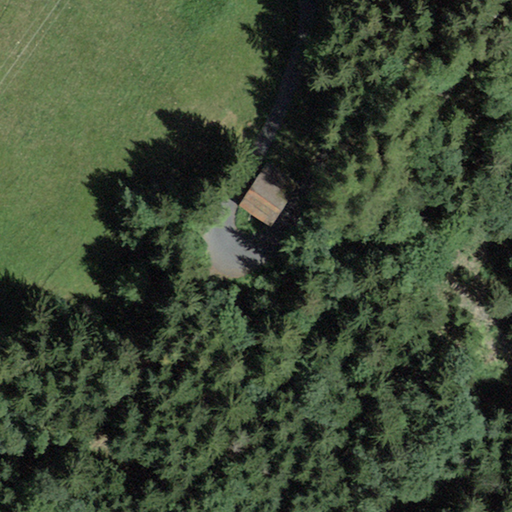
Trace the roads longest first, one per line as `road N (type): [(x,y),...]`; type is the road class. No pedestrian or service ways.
road 1 (track): [(506,0),(293,342),(166,511)]
road 2 (unclassified): [(316,0),(292,82),(229,202),(228,240),(249,250),(268,250),(280,239),(328,159),(452,0)]
